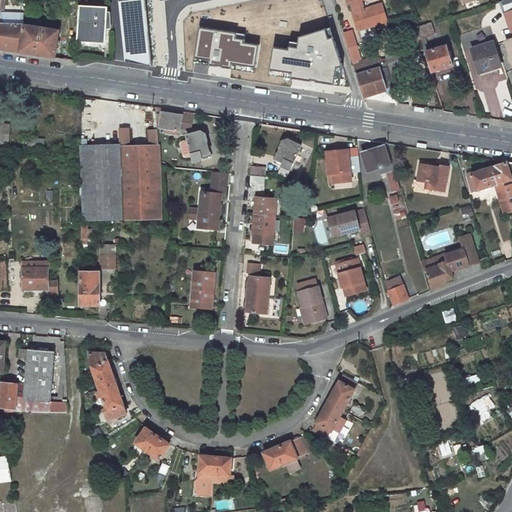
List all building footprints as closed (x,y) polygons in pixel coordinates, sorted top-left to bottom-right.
[(63,0),(64,16),(77,16),(76,0),(63,0)] [(118,0),(119,2),(126,1),(127,7),(119,8),(125,63),(151,66),(144,0),(118,0)] [(369,27),(386,22),(381,4),(364,9),(361,0),(345,0),(347,4),(350,3),(356,23),(358,30),(369,27)] [(511,0),(506,0),(500,2),(504,15),(505,14),(511,12),(511,0)] [(266,49),(262,74),(327,85),(334,83),(335,75),(327,40),(325,31),(335,29),(316,26),(327,23),(324,10),(280,3),(278,15),(265,13),(262,30),(276,33),(277,36),(275,47),(266,49)] [(106,26),(110,26),(109,12),(107,12),(107,8),(79,6),(77,38),(105,40),(106,26)] [(258,44),(229,39),(232,19),(197,13),(194,34),(188,64),(252,75),(258,44)] [(0,23),(0,49),(19,52),(24,24),(0,23)] [(431,23),(417,27),(421,39),(426,38),(435,35),(431,23)] [(60,30),(24,24),(19,52),(56,58),(60,30)] [(343,33),(348,49),(357,46),(352,31),(343,33)] [(421,39),(425,52),(426,52),(429,51),(426,38),(421,39)] [(493,42),(472,49),(479,71),(492,67),(493,69),(501,66),(493,42)] [(363,97),(365,97),(371,95),(387,90),(388,95),(396,93),(385,59),(367,64),(366,60),(362,61),(357,46),(348,49),(363,97)] [(429,51),(426,52),(432,72),(453,66),(447,46),(429,51)] [(391,73),(401,69),(394,50),(383,54),(391,73)] [(387,90),(371,95),(365,97),(366,100),(376,101),(389,96),(388,95),(387,90)] [(167,114),(167,110),(157,108),(158,114),(161,113),(159,128),(180,131),(182,116),(167,114)] [(182,130),(189,131),(192,115),(185,113),(182,130)] [(128,129),(119,130),(120,145),(124,220),(124,221),(161,219),(157,131),(148,131),(149,146),(129,147),(128,129)] [(194,161),(210,157),(206,141),(207,141),(205,135),(201,132),(187,136),(194,161)] [(280,149),(273,163),(289,170),(301,146),(289,140),(282,142),(279,148),(280,149)] [(120,145),(80,145),(80,150),(83,221),(124,220),(120,145)] [(383,146),(361,153),(367,172),(390,164),(383,146)] [(357,150),(326,153),(328,175),(332,175),(333,183),(350,182),(350,172),(360,171),(357,150)] [(511,162),(508,162),(506,163),(511,181),(504,183),(509,200),(500,203),(503,214),(508,212),(510,218),(511,217),(511,162)] [(506,163),(491,167),(497,185),(504,183),(511,181),(506,163)] [(439,167),(420,164),(417,182),(426,183),(425,189),(443,192),(448,167),(439,166),(439,167)] [(264,168),(251,167),(250,175),(263,176),(264,168)] [(491,167),(466,176),(471,193),(494,186),(500,203),(509,200),(504,183),(497,185),(491,167)] [(400,189),(394,169),(387,171),(390,180),(388,180),(392,191),(400,189)] [(199,210),(220,211),(221,195),(226,195),(228,174),(211,172),(209,194),(201,193),(199,210)] [(250,175),(250,183),(263,184),(263,176),(250,175)] [(481,193),(471,196),(474,203),(484,200),(481,193)] [(389,203),(398,202),(397,194),(387,196),(389,203)] [(255,215),(275,217),(276,200),(256,198),(255,215)] [(396,228),(407,226),(401,202),(390,205),(396,228)] [(199,210),(189,209),(188,219),(198,219),(198,228),(218,229),(220,211),(199,210)] [(461,212),(464,221),(474,219),(471,209),(461,212)] [(333,238),(359,231),(360,234),(370,231),(367,217),(365,212),(355,215),(354,213),(328,219),(333,238)] [(272,244),(273,234),(275,217),(255,215),(253,233),(255,232),(254,242),(272,244)] [(293,218),(293,232),(304,232),(304,218),(293,218)] [(81,222),(80,245),(87,245),(87,239),(91,239),(91,230),(87,230),(87,222),(81,222)] [(459,239),(463,249),(468,265),(479,262),(470,236),(459,239)] [(357,253),(366,250),(364,243),(354,245),(357,253)] [(425,270),(432,290),(446,284),(445,282),(453,279),(451,271),(468,265),(463,249),(445,255),(447,262),(425,270)] [(115,255),(101,255),(101,269),(115,269),(115,255)] [(445,255),(421,263),(423,270),(425,270),(447,262),(445,255)] [(354,258),(337,262),(343,285),(345,284),(347,293),(366,287),(360,266),(356,267),(354,258)] [(48,268),(23,269),(24,290),(48,290),(49,296),(58,296),(58,282),(48,282),(48,268)] [(408,299),(399,278),(396,271),(383,275),(385,283),(394,305),(408,299)] [(99,273),(80,272),(80,306),(99,305),(99,273)] [(214,274),(194,272),(191,307),(211,309),(214,274)] [(269,280),(249,278),(246,312),(265,314),(269,280)] [(318,285),(298,290),(303,307),(305,306),(310,323),(328,317),(318,285)] [(305,306),(303,307),(301,307),(306,324),(310,323),(305,306)] [(445,324),(456,320),(453,308),(441,312),(445,324)] [(54,351),(28,350),(25,386),(18,386),(16,409),(16,413),(67,412),(67,403),(50,402),(54,351)] [(108,420),(126,414),(105,354),(90,353),(92,366),(107,410),(104,411),(108,420)] [(332,431),(358,381),(343,373),(316,422),(332,431)] [(477,374),(465,377),(467,388),(480,385),(477,374)] [(401,381),(404,391),(412,389),(409,379),(401,381)] [(2,382),(0,402),(0,407),(16,409),(18,384),(2,382)] [(469,403),(478,423),(490,418),(486,409),(493,406),(487,395),(469,403)] [(159,459),(170,443),(146,427),(135,443),(159,459)] [(263,453),(271,470),(307,454),(300,438),(291,441),(291,440),(263,453)] [(440,458),(451,455),(447,441),(436,444),(440,458)] [(232,457),(200,455),(199,473),(196,472),(195,482),(233,484),(233,475),(231,475),(232,457)] [(160,463),(157,473),(165,475),(168,466),(160,463)] [(413,511),(424,509),(422,500),(411,503),(413,511)]
